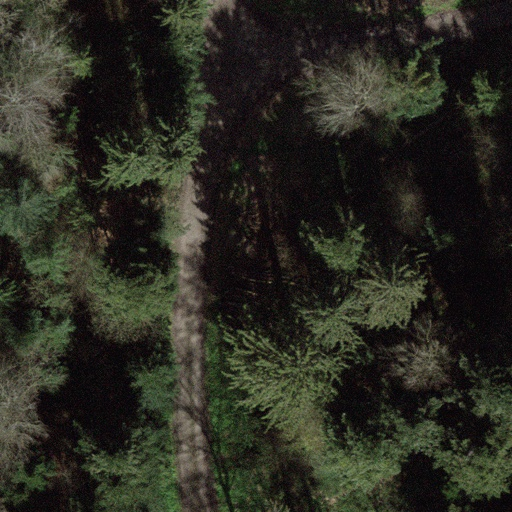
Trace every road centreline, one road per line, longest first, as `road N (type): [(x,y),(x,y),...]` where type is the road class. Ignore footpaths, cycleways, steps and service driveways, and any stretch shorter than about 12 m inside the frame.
road 1 (track): [(201,511),(197,163),(209,0)]
road 2 (track): [(511,70),(197,163)]
